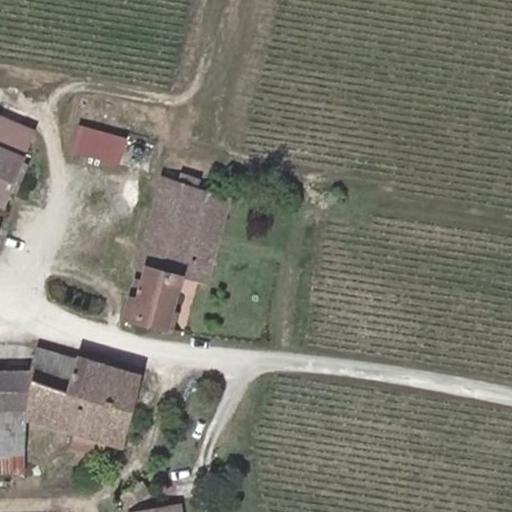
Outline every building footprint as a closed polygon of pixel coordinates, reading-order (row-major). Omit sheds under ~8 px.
[(0,215),(30,143),(0,131),(0,215)] [(73,166),(107,177),(141,186),(147,161),(79,142),(73,166)] [(196,199),(196,191),(182,189),(181,197),(162,191),(138,278),(149,282),(146,292),(134,289),(127,313),(172,325),(186,275),(191,256),(221,263),(233,208),(196,199)] [(216,281),(221,263),(191,256),(186,275),(216,281)] [(22,428),(71,444),(67,456),(99,466),(102,455),(118,461),(139,385),(78,368),(77,371),(33,360),(28,387),(22,418),(21,428),(22,428)] [(22,418),(28,387),(17,386),(0,385),(0,466),(18,466),(22,428),(21,428),(22,418)] [(0,466),(0,488),(18,488),(18,466),(0,466)]
